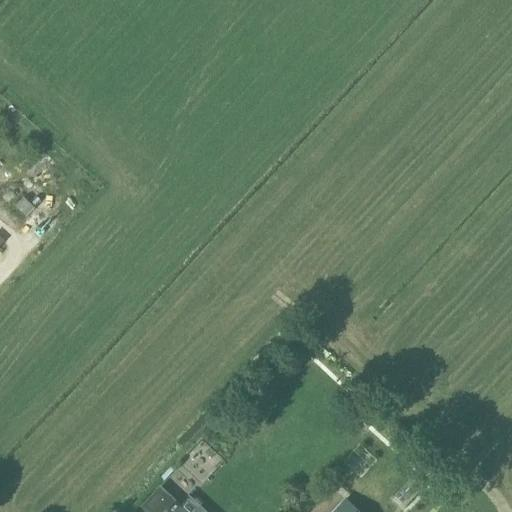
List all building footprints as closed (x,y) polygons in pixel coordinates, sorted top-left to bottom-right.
[(23,199),(15,207),(26,218),(34,209),(23,199)] [(361,385),(348,398),(361,410),(373,396),(361,385)] [(336,473),(354,489),(385,454),(367,438),(336,473)] [(170,468),(160,480),(163,483),(174,471),(170,468)] [(412,479),(394,498),(402,505),(419,485),(412,479)] [(204,511),(190,498),(179,509),(159,490),(141,508),(144,511),(204,511)] [(358,511),(345,500),(334,511),(358,511)]
